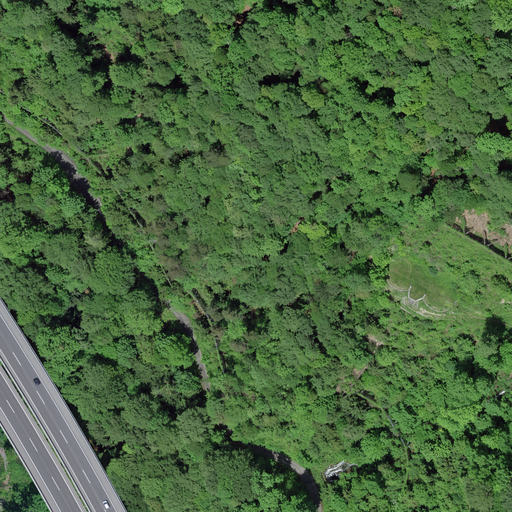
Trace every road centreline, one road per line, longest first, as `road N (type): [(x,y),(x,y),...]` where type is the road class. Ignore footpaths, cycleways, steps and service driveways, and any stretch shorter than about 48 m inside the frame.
road 1 (track): [(318,511),(303,472),(224,426),(181,316),(66,161),(0,111)]
road 2 (motorway): [(106,511),(0,330)]
road 3 (motorway): [(0,390),(71,511)]
